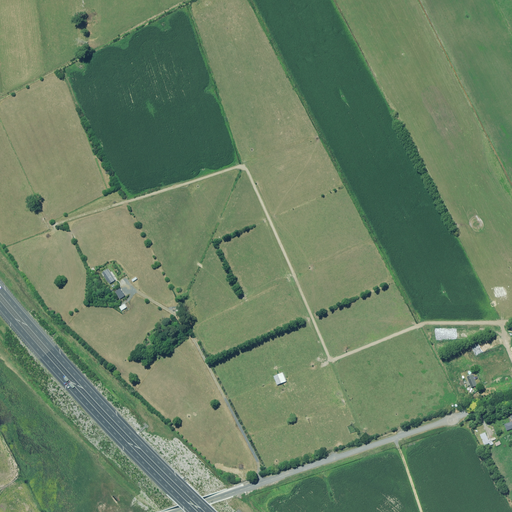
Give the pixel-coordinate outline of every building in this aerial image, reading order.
[(108,281),(110,284),(116,280),(109,269),(103,273),(105,276),(104,276),(108,282),(108,281)] [(287,382),(284,373),(274,376),(278,385),(287,382)] [(477,385),(473,375),(467,377),(469,381),(466,382),(468,387),(471,386),(472,388),(477,385)] [(119,408),(117,405),(113,408),(114,409),(111,411),(113,415),(108,418),(111,422),(116,419),(116,418),(121,415),(118,409),(119,408)] [(488,432),(481,435),(485,445),(490,443),(491,446),(493,445),(488,432)]
